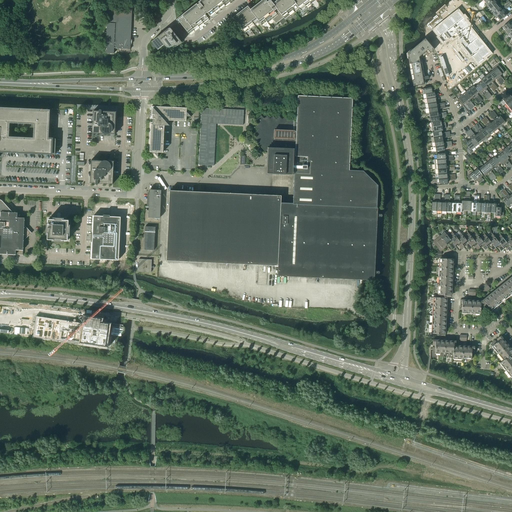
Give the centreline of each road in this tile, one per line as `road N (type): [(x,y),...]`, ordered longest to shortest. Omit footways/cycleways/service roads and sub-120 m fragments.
road 1 (secondary): [(259,338),(142,311),(0,293)]
road 2 (secondary): [(144,89),(208,84),(308,59),(368,21)]
road 3 (secondary): [(360,10),(291,56),(227,74),(144,79)]
road 4 (tertiary): [(408,301),(412,194),(400,109)]
road 5 (unclassified): [(0,188),(137,194),(138,178)]
